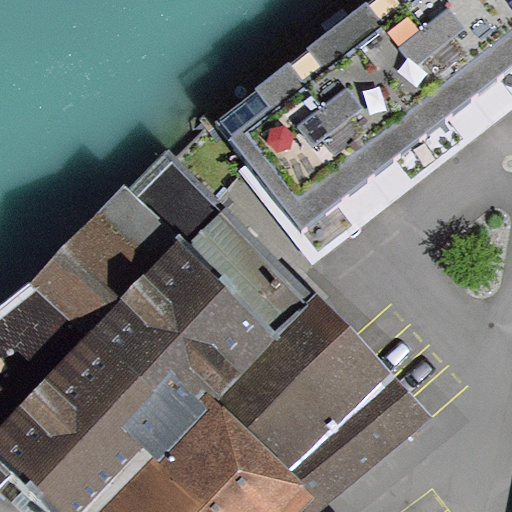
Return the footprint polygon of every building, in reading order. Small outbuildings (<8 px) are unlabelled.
[(309,261),(511,101),(511,0),(353,0),(210,113),(216,120),(246,158),(235,167),(309,261)] [(30,268),(0,290),(0,434),(15,449),(83,511),(189,396),(300,275),(173,158),(162,148),(134,179),(122,169),(30,268)] [(311,507),(437,400),(300,275),(189,396),(297,495),(311,507)] [(189,396),(83,511),(84,511),(280,511),(297,495),(189,396)] [(0,465),(15,449),(0,434),(0,465)]
